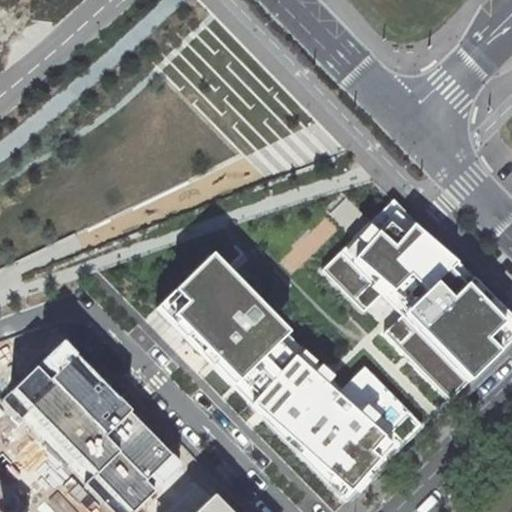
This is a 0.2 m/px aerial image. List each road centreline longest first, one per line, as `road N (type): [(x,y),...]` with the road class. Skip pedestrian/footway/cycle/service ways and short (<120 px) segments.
road 1 (residential): [(287,511),(108,326),(88,315),(58,315),(0,337)]
road 2 (tertiary): [(409,124),(288,0)]
road 3 (tertiary): [(395,511),(511,399)]
road 4 (tertiary): [(511,231),(409,124)]
road 5 (unclassified): [(0,95),(110,0)]
road 6 (unclassified): [(511,26),(409,124)]
